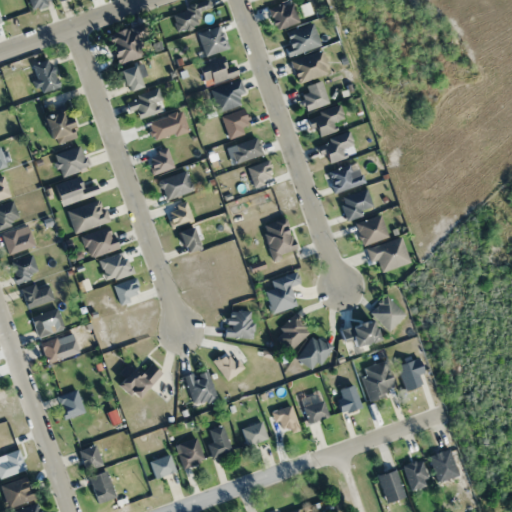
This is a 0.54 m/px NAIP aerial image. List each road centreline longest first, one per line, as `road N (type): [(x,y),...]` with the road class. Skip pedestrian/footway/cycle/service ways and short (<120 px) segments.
road 1 (residential): [(0,306),(24,43),(149,0)]
road 2 (residential): [(71,27),(180,332)]
road 3 (residential): [(237,0),(340,287)]
road 4 (residential): [(163,511),(441,412)]
